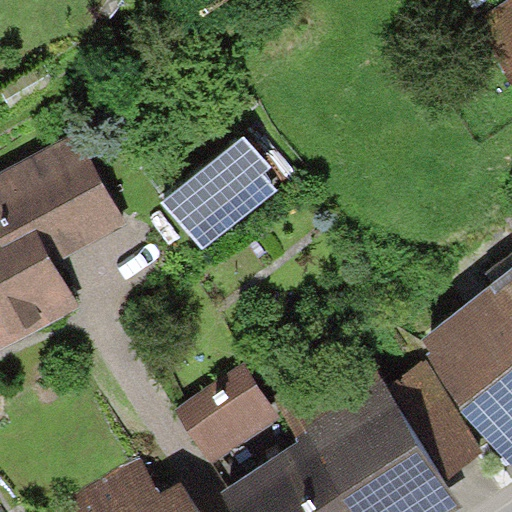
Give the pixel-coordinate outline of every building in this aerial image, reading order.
[(511,0),(496,0),(477,13),(511,65),(511,0)] [(63,154),(0,191),(0,347),(60,311),(34,266),(104,224),(63,154)] [(218,163),(174,205),(212,244),(256,202),(218,163)] [(511,278),(434,339),(511,439),(511,278)] [(477,447),(423,363),(386,386),(361,346),(281,397),(305,434),(229,483),(248,511),(421,511),(460,487),(446,467),(477,447)] [(187,403),(216,446),(272,408),(243,365),(187,403)] [(205,511),(163,447),(69,508),(71,511),(205,511)]
